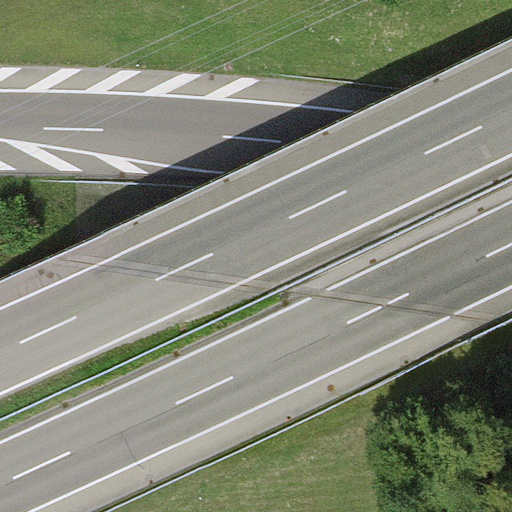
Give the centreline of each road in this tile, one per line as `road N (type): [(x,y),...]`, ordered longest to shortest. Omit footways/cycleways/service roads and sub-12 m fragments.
road 1 (motorway): [(0,488),(511,246)]
road 2 (motorway): [(511,115),(0,355)]
road 3 (motorway): [(511,176),(272,141),(0,119)]
